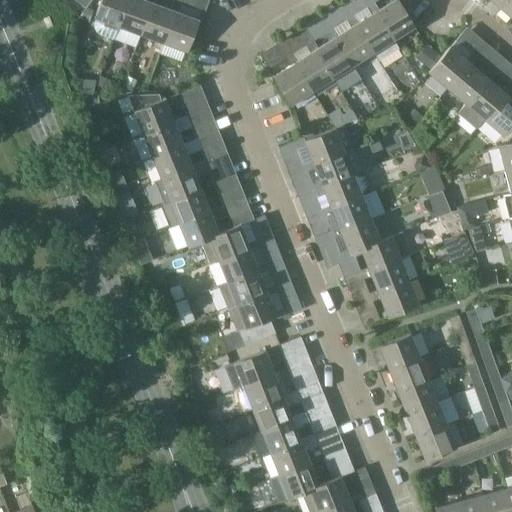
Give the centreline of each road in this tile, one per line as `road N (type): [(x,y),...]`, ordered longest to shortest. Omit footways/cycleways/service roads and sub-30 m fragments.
road 1 (residential): [(403,511),(235,86),(242,42),(279,3)]
road 2 (primary): [(189,511),(0,22)]
